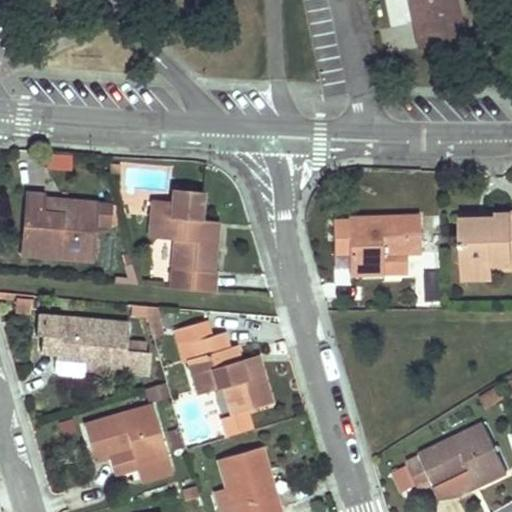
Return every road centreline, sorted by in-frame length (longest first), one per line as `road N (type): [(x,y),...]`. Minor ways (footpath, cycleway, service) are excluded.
road 1 (residential): [(362,511),(282,244),(266,125)]
road 2 (residential): [(266,125),(0,106)]
road 3 (residential): [(511,132),(266,125)]
